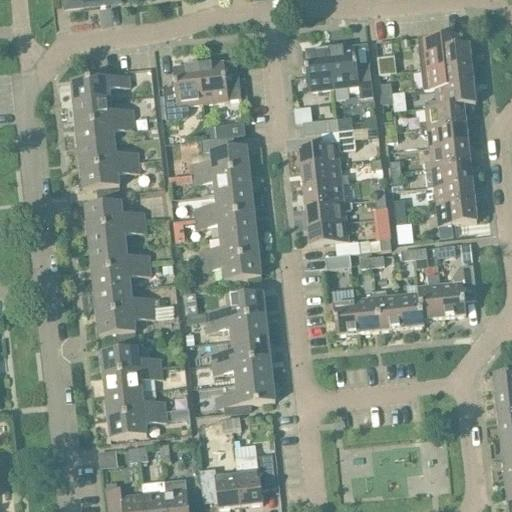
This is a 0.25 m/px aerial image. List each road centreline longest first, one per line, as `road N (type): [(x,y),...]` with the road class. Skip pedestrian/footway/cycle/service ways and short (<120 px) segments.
road 1 (residential): [(272,25),(68,53),(35,84)]
road 2 (residential): [(68,511),(51,294)]
road 3 (residential): [(51,294),(35,84)]
road 4 (residential): [(481,0),(272,25)]
road 5 (residential): [(307,406),(463,394)]
road 6 (residential): [(307,406),(293,269)]
road 7 (residential): [(511,249),(498,147),(511,125)]
road 8 (residential): [(281,152),(272,25)]
road 9 (residential): [(467,511),(475,498),(463,394)]
